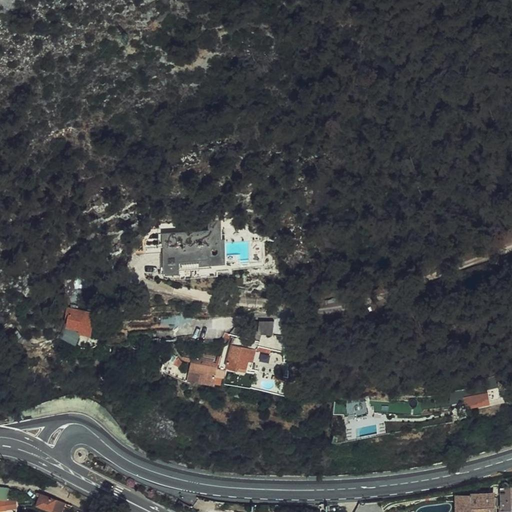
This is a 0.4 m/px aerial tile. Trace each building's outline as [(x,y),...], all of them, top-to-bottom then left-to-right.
[(224,270),(221,229),(159,233),(161,272),(178,271),(178,273),(224,270)] [(94,311),(61,305),(58,322),(75,325),(74,329),(87,331),(89,316),(93,317),(94,311)] [(255,331),(271,332),(273,318),(268,318),(257,319),(255,331)] [(271,332),(286,333),(287,319),(273,318),(271,332)] [(248,355),(254,356),(254,349),(229,346),(227,366),(246,369),(247,359),(248,355)] [(173,359),(164,357),(162,363),(172,365),(173,359)] [(223,377),(225,366),(219,365),(213,364),(213,361),(199,358),(199,362),(184,359),(183,362),(191,364),(189,371),(202,374),(201,382),(214,385),(214,382),(216,376),(223,377)] [(180,378),(181,373),(172,370),(173,368),(163,366),(161,372),(180,378)] [(214,382),(222,384),(223,377),(216,376),(214,382)] [(253,394),(225,392),(228,400),(253,402),(253,394)] [(468,396),(471,407),(488,402),(486,395),(475,398),(474,395),(468,396)] [(346,412),(347,417),(355,415),(355,418),(368,415),(364,397),(360,399),(354,398),(354,397),(353,397),(352,396),(351,397),(350,397),(350,398),(346,400),(345,400),(345,409),(346,412)] [(6,497),(8,488),(0,486),(0,511),(20,511),(20,507),(17,507),(16,499),(6,499),(6,497)] [(511,511),(511,486),(510,486),(502,487),(503,507),(499,507),(499,511),(511,511)] [(62,509),(65,501),(40,492),(37,503),(53,509),(54,507),(62,509)] [(472,493),(459,493),(458,511),(494,511),(494,494),(472,493)]
